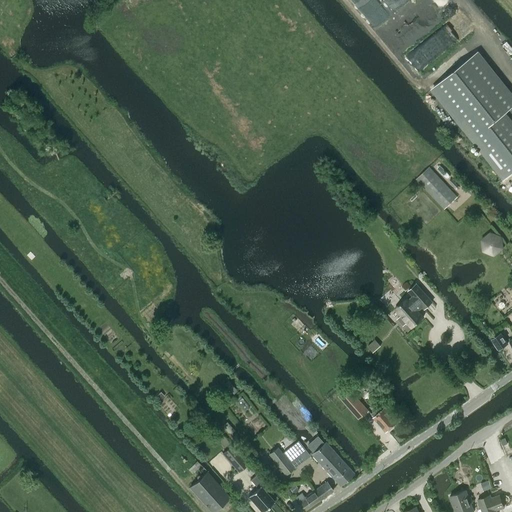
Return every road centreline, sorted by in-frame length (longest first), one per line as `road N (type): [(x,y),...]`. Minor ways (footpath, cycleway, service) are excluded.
road 1 (tertiary): [(511,375),(317,511)]
road 2 (unclassified): [(377,511),(511,417)]
